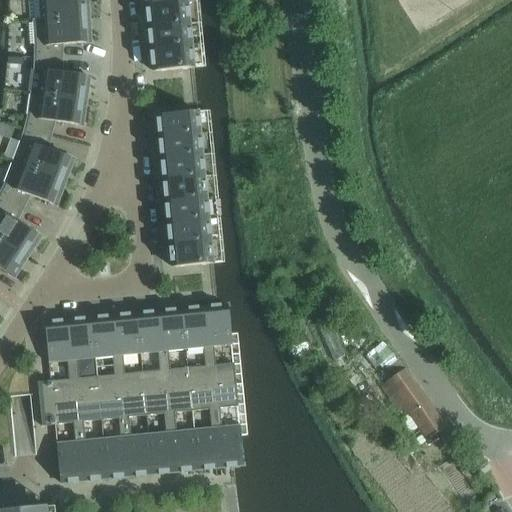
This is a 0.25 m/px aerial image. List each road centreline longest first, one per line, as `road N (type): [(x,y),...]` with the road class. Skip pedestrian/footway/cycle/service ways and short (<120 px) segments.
road 1 (residential): [(511,445),(464,428),(338,237),(314,142),(297,0)]
road 2 (residential): [(131,159),(148,291),(49,302)]
road 3 (residential): [(131,159),(115,164),(49,302)]
road 4 (residential): [(119,0),(131,159)]
